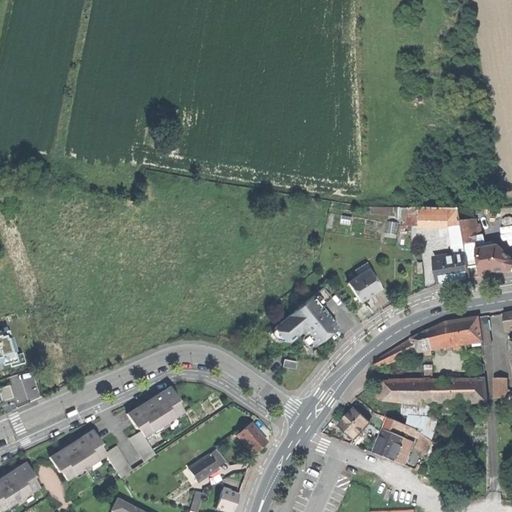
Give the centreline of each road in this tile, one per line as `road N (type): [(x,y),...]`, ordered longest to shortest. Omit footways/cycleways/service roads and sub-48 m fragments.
road 1 (residential): [(0,431),(148,364),(196,352),(310,418)]
road 2 (secondary): [(310,418),(343,375),(394,333),(432,315),(511,299)]
road 3 (residential): [(459,505),(298,436)]
